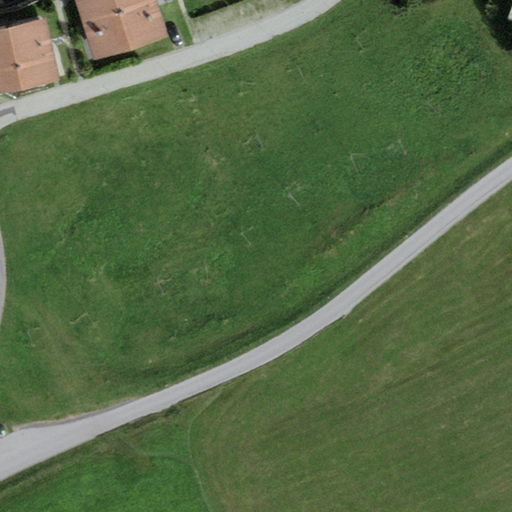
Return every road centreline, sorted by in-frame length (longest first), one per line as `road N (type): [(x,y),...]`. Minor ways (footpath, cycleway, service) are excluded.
road 1 (unclassified): [(0,470),(253,363),(356,297),(511,166)]
road 2 (residential): [(0,118),(248,38),(324,0)]
